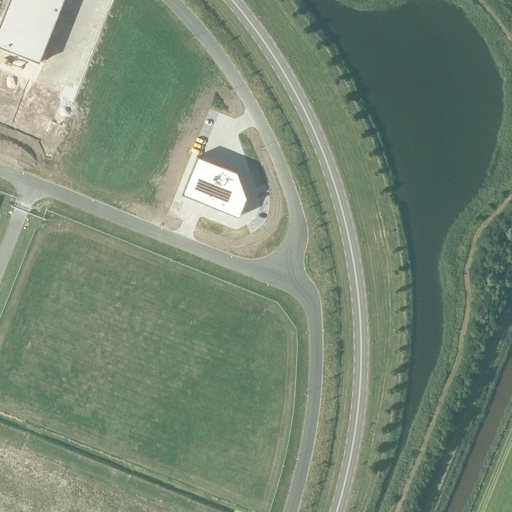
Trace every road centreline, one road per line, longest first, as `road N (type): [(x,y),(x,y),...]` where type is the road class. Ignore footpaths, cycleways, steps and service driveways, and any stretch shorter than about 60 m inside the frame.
road 1 (primary): [(231,0),(314,131),(353,259),(358,398),(336,511)]
road 2 (track): [(393,511),(458,344),(473,237),(511,200)]
road 3 (unclassified): [(171,0),(245,94),(293,200),(298,232),(279,281)]
road 4 (unclassified): [(31,182),(279,281)]
road 5 (unclassified): [(279,281),(307,295),(315,325),(311,419),(290,511)]
road 6 (track): [(426,511),(511,302)]
